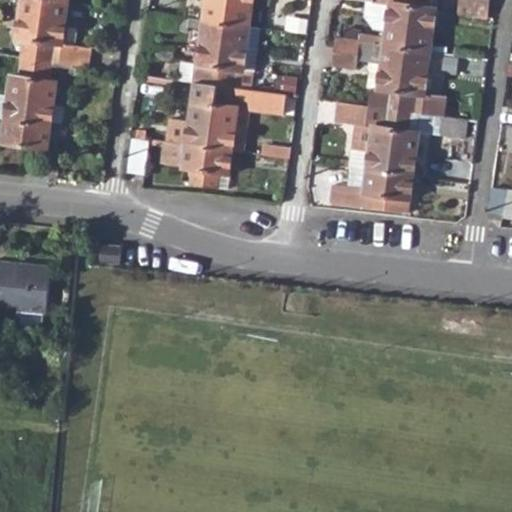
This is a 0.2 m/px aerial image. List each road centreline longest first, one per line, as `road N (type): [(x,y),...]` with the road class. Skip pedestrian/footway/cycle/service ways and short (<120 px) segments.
road 1 (residential): [(470,279),(509,0)]
road 2 (residential): [(285,262),(320,0)]
road 3 (residential): [(111,209),(140,0)]
road 4 (residential): [(470,279),(285,262)]
road 5 (residential): [(285,262),(228,251),(111,209)]
